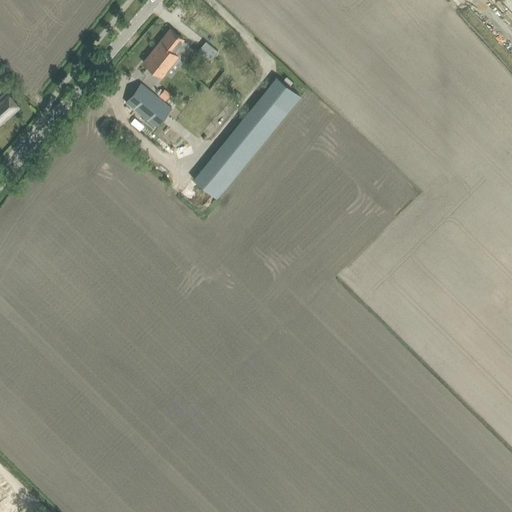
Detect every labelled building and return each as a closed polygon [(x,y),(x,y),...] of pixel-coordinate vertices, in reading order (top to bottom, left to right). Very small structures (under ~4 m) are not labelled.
[(143,61),(151,68),(162,76),(189,43),(170,28),(143,61)] [(206,47),(200,54),(207,60),(213,52),(206,47)] [(275,75),(192,178),(217,199),(300,95),(275,75)] [(141,83),(126,101),(157,126),(172,108),(141,83)] [(0,124),(20,107),(6,91),(0,96),(0,124)] [(20,511),(0,491),(0,511),(20,511)]
